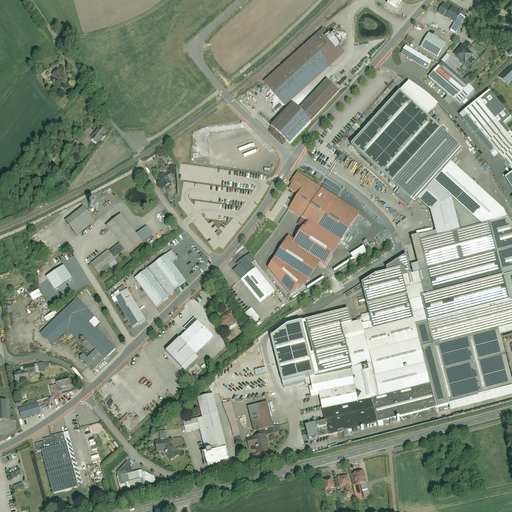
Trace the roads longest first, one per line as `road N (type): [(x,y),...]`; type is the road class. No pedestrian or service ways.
road 1 (secondary): [(133,511),(511,410)]
road 2 (unclassified): [(296,155),(230,249),(89,391)]
road 3 (residential): [(287,402),(294,427),(280,454),(176,480),(132,453),(83,393)]
road 4 (unclassified): [(429,0),(296,155)]
road 5 (residential): [(30,0),(132,147)]
road 6 (residential): [(89,391),(50,360),(7,359),(0,312)]
